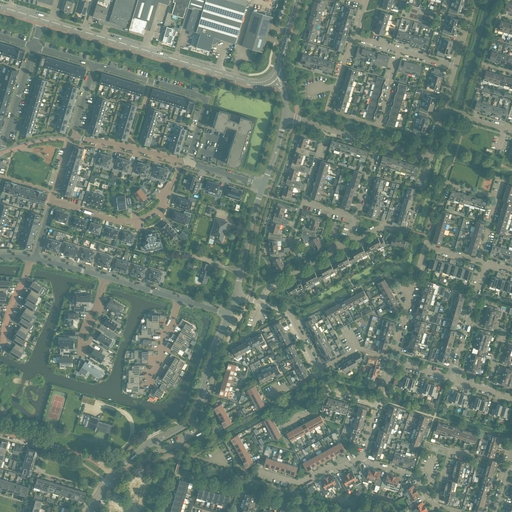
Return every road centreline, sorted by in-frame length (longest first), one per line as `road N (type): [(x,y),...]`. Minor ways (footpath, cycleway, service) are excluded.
road 1 (tertiary): [(273,76),(249,82),(41,19)]
road 2 (residential): [(393,365),(413,285),(382,275),(294,323)]
road 3 (tertiary): [(127,459),(185,424),(228,314)]
road 4 (residential): [(93,65),(206,98),(188,163)]
road 5 (residential): [(51,200),(107,217),(143,217),(161,204),(180,161)]
road 6 (residential): [(334,85),(326,110),(378,126),(400,50)]
road 7 (residential): [(349,243),(383,225),(410,230),(427,158)]
road 8 (residential): [(425,246),(444,183),(497,198)]
road 9 (residential): [(450,379),(487,264)]
road 10 (residential): [(111,474),(91,458),(0,431)]
